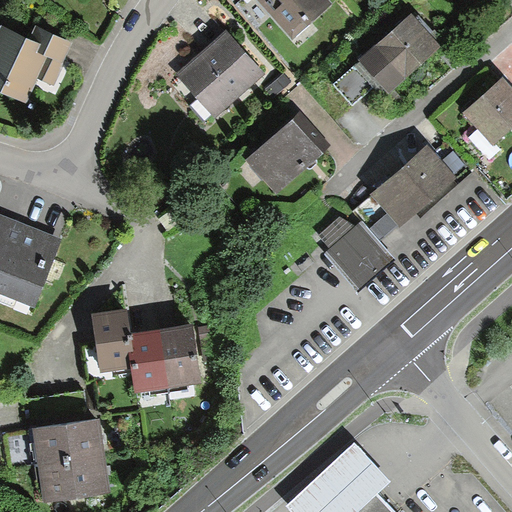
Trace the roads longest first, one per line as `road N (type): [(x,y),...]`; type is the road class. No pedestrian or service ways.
road 1 (primary): [(394,343),(201,511)]
road 2 (residential): [(511,33),(326,194)]
road 3 (residential): [(163,0),(136,29),(72,174)]
road 4 (residential): [(161,308),(154,231),(72,174)]
road 5 (residential): [(394,343),(511,472)]
road 6 (primary): [(511,237),(394,343)]
